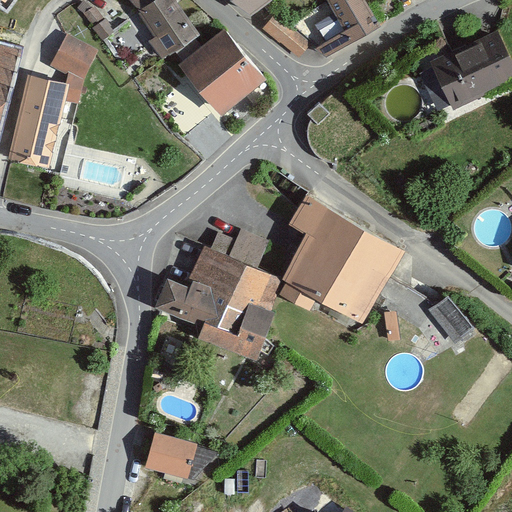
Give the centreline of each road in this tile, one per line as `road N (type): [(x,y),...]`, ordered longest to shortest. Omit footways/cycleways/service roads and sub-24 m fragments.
road 1 (residential): [(269,137),(511,326)]
road 2 (residential): [(131,251),(140,299),(109,511)]
road 3 (residential): [(269,137),(131,251)]
road 4 (residential): [(456,0),(303,87)]
road 5 (residential): [(0,220),(131,251)]
road 6 (residential): [(208,0),(303,87)]
